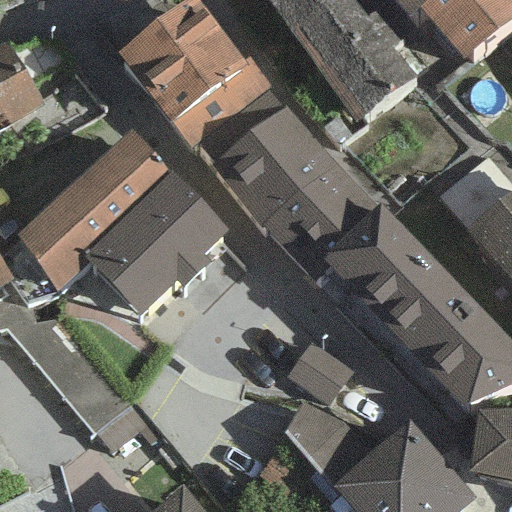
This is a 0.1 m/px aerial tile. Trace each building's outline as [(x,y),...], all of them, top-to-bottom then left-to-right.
[(196,0),(188,0),(118,53),(192,149),(197,145),(266,92),(272,88),(250,59),(244,63),(196,0)] [(350,0),(264,0),(357,122),(415,79),(390,50),(402,44),(376,10),(364,17),(350,0)] [(392,0),(416,27),(428,18),(419,7),(427,0),(392,0)] [(427,0),(419,7),(428,18),(463,61),(511,20),(511,5),(507,0),(427,0)] [(0,45),(0,132),(44,106),(8,43),(0,45)] [(284,106),(280,110),(266,92),(197,145),(211,163),(259,228),(335,167),(284,106)] [(134,131),(13,235),(62,292),(93,265),(83,254),(171,172),(134,131)] [(376,209),(335,167),(259,228),(315,284),(334,267),(324,256),(376,209)] [(226,230),(171,172),(83,254),(93,265),(141,315),(176,282),(183,289),(210,263),(201,253),(226,230)] [(511,193),(462,228),(511,287),(511,193)] [(511,385),(511,343),(380,205),(376,209),(324,256),(334,267),(469,406),(511,385)] [(0,287),(15,278),(0,254),(0,287)] [(351,374),(309,344),(286,376),(327,406),(351,374)] [(375,452),(304,405),(285,433),(334,487),(375,452)] [(511,411),(477,412),(469,473),(511,480),(511,411)] [(375,452),(334,487),(355,511),(460,511),(476,499),(410,422),(375,452)] [(308,477),(275,455),(256,483),(289,505),(308,477)] [(204,511),(183,487),(153,511),(204,511)]
